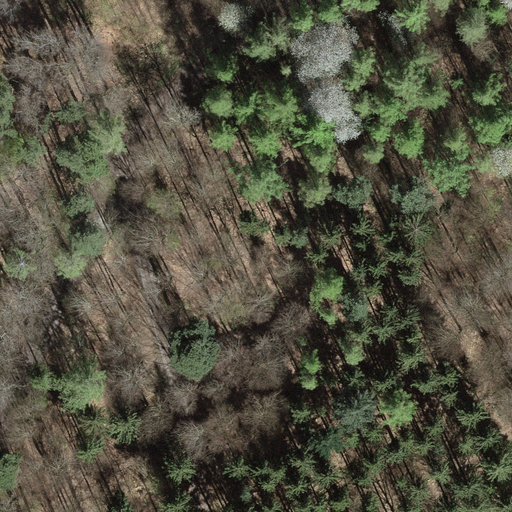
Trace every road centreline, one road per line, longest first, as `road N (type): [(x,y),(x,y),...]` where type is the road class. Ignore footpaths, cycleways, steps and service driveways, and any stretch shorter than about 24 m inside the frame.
road 1 (track): [(316,0),(226,43),(135,138),(0,431)]
road 2 (track): [(126,168),(200,511)]
